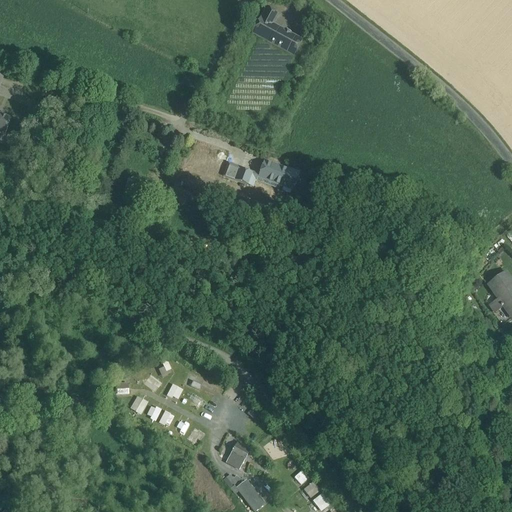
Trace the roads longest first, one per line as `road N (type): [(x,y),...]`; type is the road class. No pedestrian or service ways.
road 1 (residential): [(0,272),(242,371),(335,477)]
road 2 (unclassified): [(333,0),(492,134),(511,162)]
